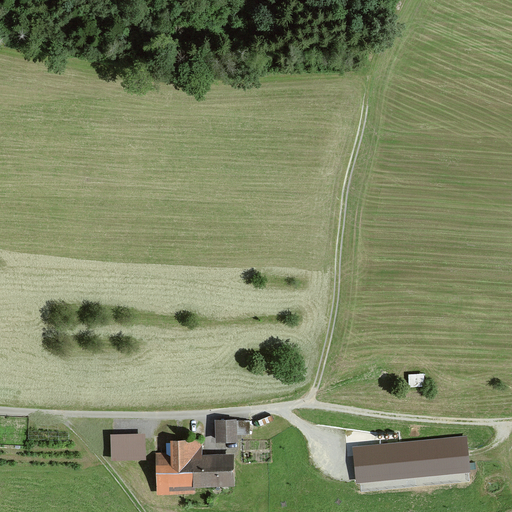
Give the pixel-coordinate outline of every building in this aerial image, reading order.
[(425,373),(409,374),(410,387),(426,387),(425,373)] [(241,423),(219,424),(220,444),(242,443),(241,423)] [(144,435),(112,435),(112,457),(144,457),(144,435)] [(466,435),(353,447),(357,485),(470,473),(466,435)] [(170,456),(161,456),(162,494),(243,491),(241,456),(206,457),(205,439),(170,440),(170,456)]
